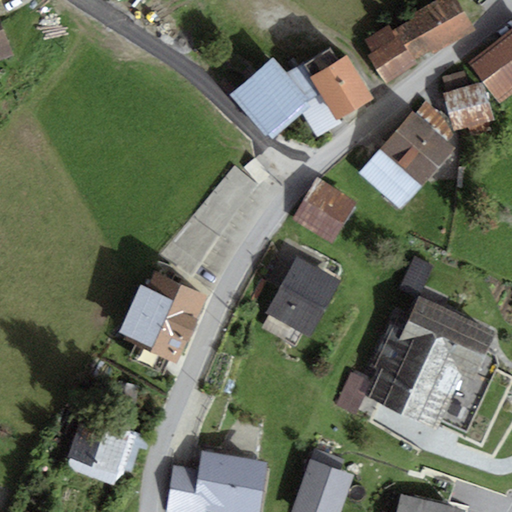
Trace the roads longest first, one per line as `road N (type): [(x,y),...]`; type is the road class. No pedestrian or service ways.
road 1 (residential): [(148,511),(171,414),(231,281),(304,178)]
road 2 (residential): [(304,178),(187,68),(84,0)]
road 3 (residential): [(304,178),(511,4)]
